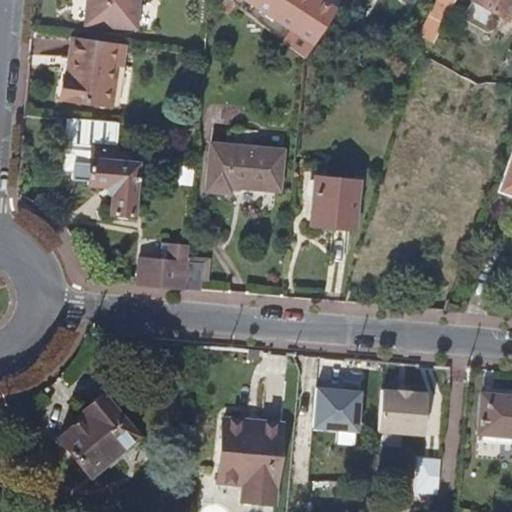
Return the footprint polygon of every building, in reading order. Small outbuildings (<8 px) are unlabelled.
[(134,27),(136,0),(86,0),(85,23),(134,27)] [(235,4),(229,0),(215,0),(213,3),(227,14),(235,4)] [(335,9),(321,0),(248,0),(292,28),(283,40),(303,55),(335,9)] [(443,24),(452,7),(439,0),(437,0),(429,16),(443,24)] [(511,0),(472,0),(507,20),(511,10),(511,0)] [(437,37),(443,24),(429,16),(422,29),(437,37)] [(437,37),(422,29),(418,35),(433,43),(437,37)] [(113,100),(117,61),(120,61),(123,39),(73,34),(71,57),(74,57),(72,74),(66,74),(64,96),(113,100)] [(113,155),(117,121),(67,117),(63,169),(73,170),(72,180),(88,181),(88,184),(107,186),(113,193),(111,214),(131,217),(135,165),(130,164),(131,158),(113,155)] [(280,186),(284,142),(212,137),(208,187),(239,189),(239,182),(280,186)] [(511,157),(500,190),(511,193),(511,157)] [(194,165),(179,165),(179,183),(193,184),(194,165)] [(351,229),(356,183),(313,179),(309,225),(351,229)] [(185,289),(187,264),(188,254),(189,244),(169,242),(169,243),(168,258),(161,257),(140,255),(137,285),(185,289)] [(168,258),(169,243),(162,243),(161,257),(168,258)] [(211,255),(188,254),(187,264),(202,265),(202,278),(210,279),(211,255)] [(202,278),(202,265),(187,264),(185,289),(201,290),(202,278)] [(153,339),(134,339),(134,351),(153,352),(153,339)] [(258,359),(259,349),(249,348),(248,358),(258,359)] [(361,430),(363,387),(316,385),(314,428),(361,430)] [(378,430),(424,432),(426,387),(380,385),(378,430)] [(511,435),(511,395),(480,392),(478,432),(511,435)] [(88,473),(136,434),(102,393),(82,409),(86,414),(57,436),(88,473)] [(274,500),(281,429),(262,427),(262,421),(225,418),(220,473),(243,476),(243,484),(242,498),(274,500)] [(281,429),(281,422),(262,421),(262,427),(281,429)] [(243,484),(243,476),(220,473),(219,482),(243,484)]
